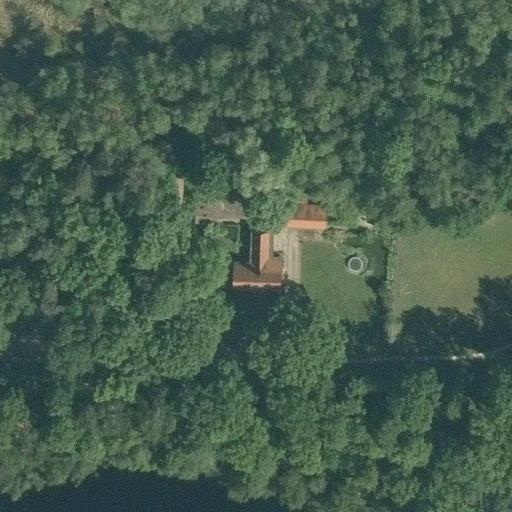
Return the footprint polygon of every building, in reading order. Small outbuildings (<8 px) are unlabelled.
[(182,175),(160,174),(157,222),(193,224),(194,216),(180,215),(182,175)] [(243,202),(243,193),(272,194),(273,179),(243,178),(243,187),(212,186),(210,200),(243,202)] [(325,205),(263,201),(261,223),(301,225),(325,226),(325,205)] [(477,215),(495,216),(495,203),(478,202),(477,215)] [(223,283),(234,283),(234,285),(279,287),(281,257),(267,256),(268,241),(253,241),(252,261),(235,260),(235,262),(225,262),(219,266),(219,278),(223,283)]
